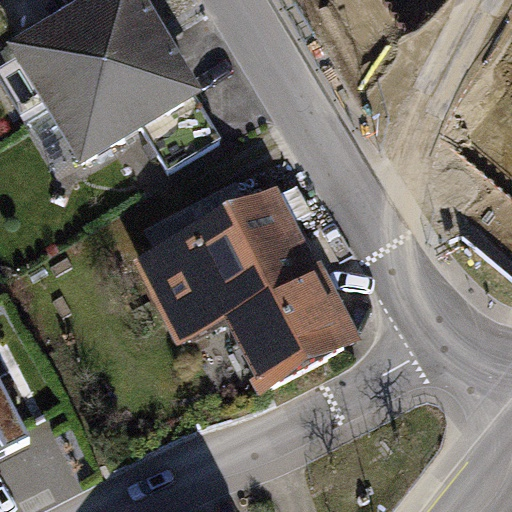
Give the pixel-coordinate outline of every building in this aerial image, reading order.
[(141,0),(94,0),(70,14),(8,51),(80,171),(145,134),(195,104),(201,100),(192,85),(141,0)] [(61,0),(70,14),(94,0),(61,0)] [(195,104),(145,134),(169,174),(219,143),(195,104)] [(275,196),(139,264),(180,345),(224,323),(262,397),(361,347),(335,296),(322,268),(314,272),(275,196)] [(0,389),(0,462),(30,447),(0,389)]
